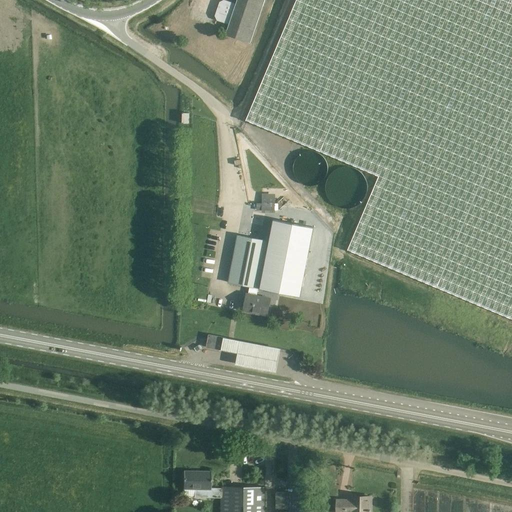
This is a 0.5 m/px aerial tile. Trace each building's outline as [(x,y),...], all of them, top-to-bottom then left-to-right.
[(219,54),(244,62),(264,0),(237,0),(236,4),(224,0),(219,3),(215,16),(217,21),(229,25),(219,54)] [(344,249),(511,318),(511,0),(292,0),(242,119),(375,173),(344,249)] [(311,186),(317,184),(322,179),(325,174),(326,167),(325,161),(321,156),(316,152),(311,151),(305,151),(299,153),(295,156),(292,161),(290,167),(291,173),(294,179),(299,183),(305,185),(311,186)] [(330,203),(335,206),(342,208),(348,208),(354,206),(359,202),(363,197),(365,191),(365,184),(363,178),(359,173),(354,169),(347,167),(341,167),(335,169),(329,173),(326,178),(324,185),(324,191),(326,197),(330,203)] [(262,212),(275,213),(275,203),(256,203),(256,210),(262,210),(262,212)] [(269,219),(268,227),(256,287),(298,297),(312,228),(269,219)] [(241,309),(265,314),(269,297),(254,294),(256,287),(268,227),(249,223),(248,224),(238,222),(226,281),(247,285),(246,292),(244,292),(241,309)] [(208,334),(206,347),(224,351),(227,338),(208,334)] [(236,356),(234,367),(275,375),(279,352),(222,341),(220,353),(236,356)] [(264,511),(265,487),(220,486),(220,487),(211,487),(211,472),(197,471),(197,473),(183,472),(183,488),(194,488),(194,497),(220,498),(219,511),(264,511)] [(289,509),(289,490),(276,491),(277,509),(289,509)] [(346,500),(337,500),(337,511),(370,511),(371,496),(353,496),(353,501),(346,501),(346,500)]
